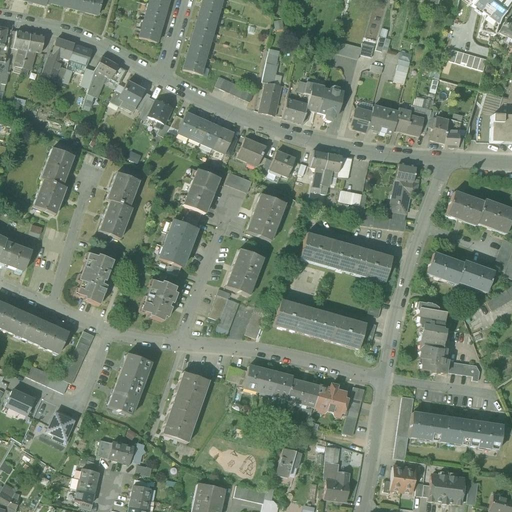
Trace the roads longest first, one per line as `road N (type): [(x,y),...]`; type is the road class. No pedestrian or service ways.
road 1 (residential): [(445,159),(304,139),(161,80)]
road 2 (residential): [(445,159),(394,313),(383,379)]
road 3 (residential): [(177,344),(272,353),(383,379)]
road 4 (residential): [(161,80),(95,42),(0,17)]
road 5 (residential): [(109,332),(79,409),(11,378)]
road 6 (residential): [(233,199),(177,344)]
road 7 (residential): [(91,173),(50,308)]
road 8 (residential): [(383,379),(360,511)]
